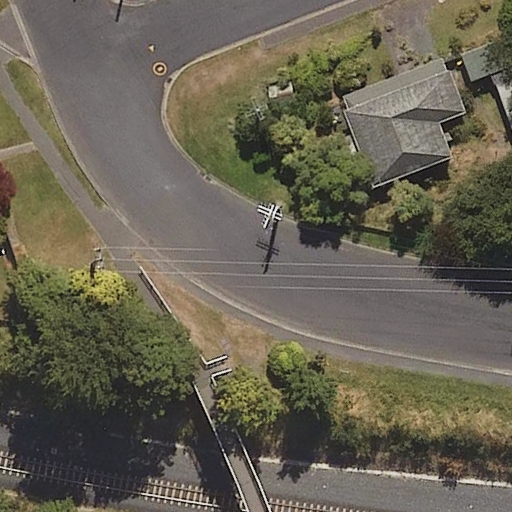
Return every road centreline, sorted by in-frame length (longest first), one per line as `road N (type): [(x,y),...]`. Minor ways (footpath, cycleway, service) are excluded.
road 1 (residential): [(511,331),(325,292),(246,261),(146,184),(123,153),(84,62)]
road 2 (residential): [(247,0),(84,62)]
